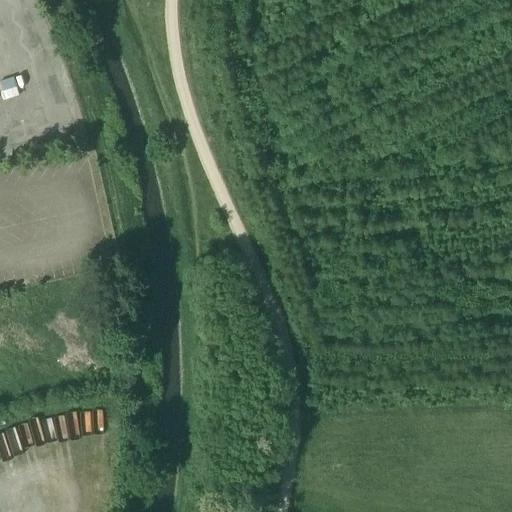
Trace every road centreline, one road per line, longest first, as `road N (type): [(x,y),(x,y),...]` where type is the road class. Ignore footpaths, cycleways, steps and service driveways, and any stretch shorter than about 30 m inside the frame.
road 1 (track): [(176,0),(186,96),(286,353),(295,424),(280,511)]
road 2 (track): [(128,0),(178,144),(195,238),(206,385),(196,511)]
